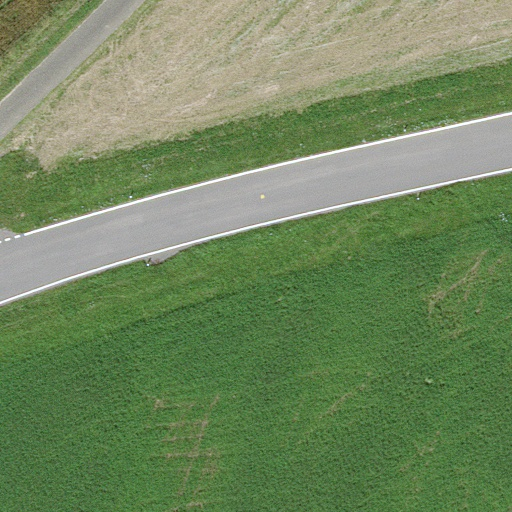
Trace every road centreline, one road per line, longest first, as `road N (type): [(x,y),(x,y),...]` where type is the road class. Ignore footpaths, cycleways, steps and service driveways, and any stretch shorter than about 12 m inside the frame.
road 1 (tertiary): [(0,277),(219,215),(511,151)]
road 2 (track): [(0,127),(127,0)]
